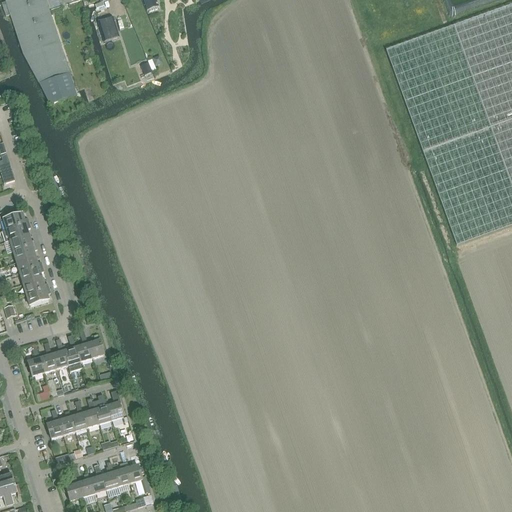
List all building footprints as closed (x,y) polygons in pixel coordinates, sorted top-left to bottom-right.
[(24,57),(42,90),(49,105),(77,96),(69,74),(44,0),(15,0),(2,4),(6,17),(10,16),(12,20),(24,57)] [(155,0),(142,0),(146,12),(158,8),(155,0)] [(511,6),(386,52),(456,247),(511,226),(511,6)] [(117,21),(126,18),(122,8),(113,12),(117,21)] [(119,38),(113,18),(97,23),(104,43),(119,38)] [(29,225),(28,220),(24,221),(22,215),(3,220),(7,232),(29,225)] [(31,230),(29,225),(7,232),(3,233),(6,243),(10,242),(28,237),(27,231),(31,230)] [(28,237),(10,242),(13,253),(35,246),(34,241),(30,242),(28,237)] [(35,246),(13,253),(16,264),(35,258),(33,252),(37,251),(35,246)] [(35,258),(16,264),(20,275),(42,268),(41,263),(37,264),(35,258)] [(42,268),(20,275),(23,286),(42,280),(40,274),(43,273),(42,268)] [(43,286),(42,280),(23,286),(26,297),(49,290),(47,285),(43,286)] [(49,290),(26,297),(30,308),(48,302),(47,297),(50,295),(49,290)] [(6,303),(3,304),(7,319),(15,317),(12,307),(8,308),(6,303)] [(79,335),(81,341),(83,347),(76,350),(80,364),(92,361),(88,346),(84,334),(79,335)] [(88,346),(92,361),(104,357),(98,336),(93,338),(95,344),(88,346)] [(55,342),(59,355),(52,357),(56,372),(68,368),(62,348),(60,340),(55,342)] [(43,345),(47,358),(40,361),(44,375),(56,372),(52,357),(48,344),(43,345)] [(64,347),(62,348),(68,368),(80,364),(76,350),(74,344),(70,345),(72,351),(66,353),(64,347)] [(32,350),(35,362),(28,364),(32,379),(44,375),(40,361),(36,349),(32,350)] [(117,392),(110,394),(114,406),(106,408),(111,423),(123,419),(118,404),(120,404),(117,392)] [(98,398),(102,409),(94,412),(99,426),(111,423),(106,408),(103,397),(98,398)] [(87,402),(90,413),(82,415),(87,430),(99,426),(94,412),(91,400),(87,402)] [(74,404),(78,416),(70,419),(75,434),(87,430),(82,415),(78,403),(74,404)] [(55,411),(51,413),(54,424),(47,426),(51,441),(63,438),(59,422),(55,411)] [(70,419),(69,413),(64,414),(66,420),(59,422),(63,438),(75,434),(70,419)] [(140,467),(137,455),(130,458),(133,468),(125,471),(130,486),(142,482),(138,468),(140,467)] [(118,489),(113,474),(110,464),(106,465),(107,469),(106,470),(107,476),(102,478),(106,493),(118,489)] [(130,486),(125,471),(124,465),(119,466),(121,472),(113,474),(118,489),(130,486)] [(106,493),(102,478),(98,467),(94,468),(96,473),(97,479),(89,482),(94,496),(106,493)] [(11,475),(1,478),(9,506),(13,504),(11,495),(17,494),(11,475)] [(85,483),(78,485),(82,500),(94,496),(89,482),(88,476),(83,477),(85,483)] [(1,478),(0,478),(0,498),(3,498),(5,507),(9,506),(1,478)] [(73,486),(66,489),(70,504),(82,500),(78,485),(76,479),(71,481),(73,486)] [(150,494),(145,479),(142,480),(142,482),(141,482),(145,496),(150,494)] [(144,500),(137,502),(139,510),(146,507),(144,500)]
